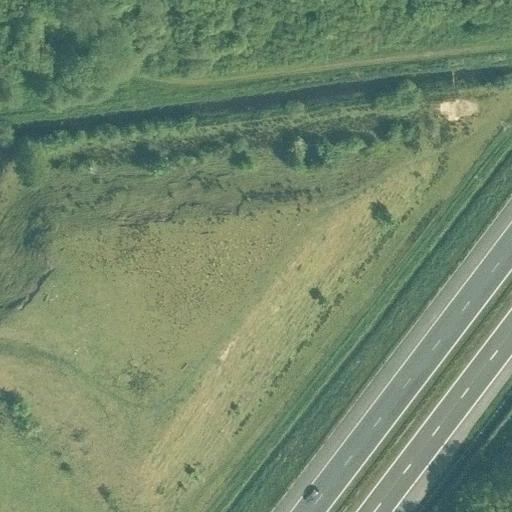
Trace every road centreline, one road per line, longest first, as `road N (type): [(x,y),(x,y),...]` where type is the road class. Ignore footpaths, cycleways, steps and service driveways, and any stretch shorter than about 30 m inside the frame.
road 1 (track): [(511,39),(180,80),(115,62)]
road 2 (motorway): [(511,241),(305,511)]
road 3 (motorway): [(374,511),(511,331)]
